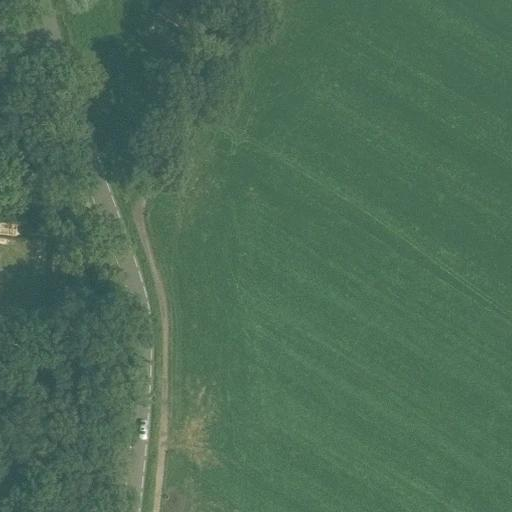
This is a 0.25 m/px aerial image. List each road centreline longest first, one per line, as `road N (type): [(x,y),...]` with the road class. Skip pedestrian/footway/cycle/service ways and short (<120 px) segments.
road 1 (unclassified): [(132,511),(135,308),(41,0)]
road 2 (track): [(255,0),(116,239)]
